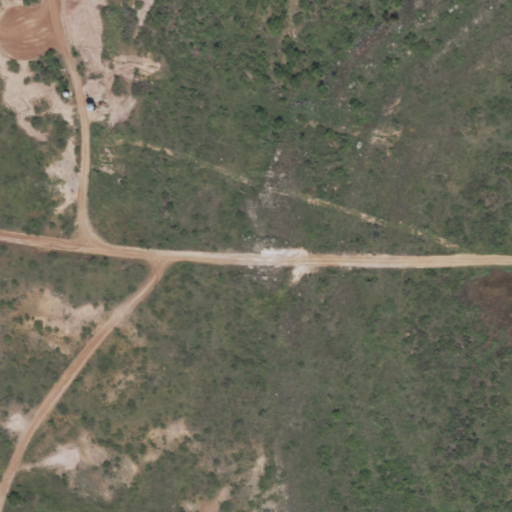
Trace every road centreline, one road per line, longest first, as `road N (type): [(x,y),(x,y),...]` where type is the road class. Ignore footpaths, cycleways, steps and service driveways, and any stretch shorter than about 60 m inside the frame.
road 1 (residential): [(511,326),(116,251),(50,254),(0,242)]
road 2 (residential): [(116,251),(121,54),(102,0)]
road 3 (residential): [(157,0),(116,113)]
